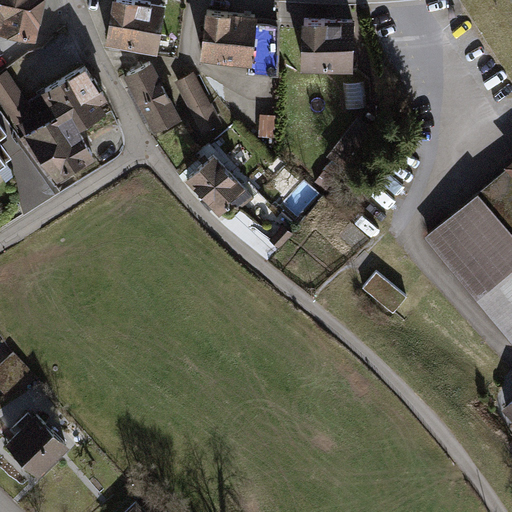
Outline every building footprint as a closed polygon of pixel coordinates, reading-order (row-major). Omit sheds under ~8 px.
[(44,0),(0,0),(0,21),(1,22),(0,26),(0,34),(35,42),(44,0)] [(157,1),(146,0),(107,0),(101,45),(151,51),(157,1)] [(350,20),(297,19),(297,7),(275,7),(274,24),(296,24),(295,66),(350,67),(350,20)] [(253,16),(201,10),(195,58),(243,64),(243,71),(273,74),(273,70),(274,26),(252,24),(253,16)] [(146,60),(118,75),(150,135),(177,120),(146,60)] [(103,100),(83,66),(39,91),(54,116),(66,137),(77,130),(104,114),(98,103),(103,100)] [(0,71),(0,103),(22,135),(41,124),(5,68),(0,71)] [(217,123),(188,71),(169,81),(198,133),(217,123)] [(94,159),(77,130),(66,137),(54,116),(41,124),(22,135),(53,181),(94,159)] [(352,123),(325,154),(342,169),(369,137),(352,123)] [(251,198),(211,155),(215,151),(207,143),(197,152),(205,160),(184,180),(215,213),(225,204),(235,214),(251,198)] [(511,165),(426,238),(511,339),(511,165)] [(322,170),(312,182),(323,191),(333,178),(322,170)] [(265,240),(276,249),(289,235),(278,225),(265,240)] [(374,272),(361,287),(391,312),(404,296),(374,272)] [(37,382),(8,352),(0,359),(0,392),(5,398),(37,382)] [(511,401),(503,409),(511,420),(511,401)] [(64,449),(27,413),(0,440),(0,444),(35,479),(64,449)] [(143,511),(131,500),(119,511),(143,511)]
